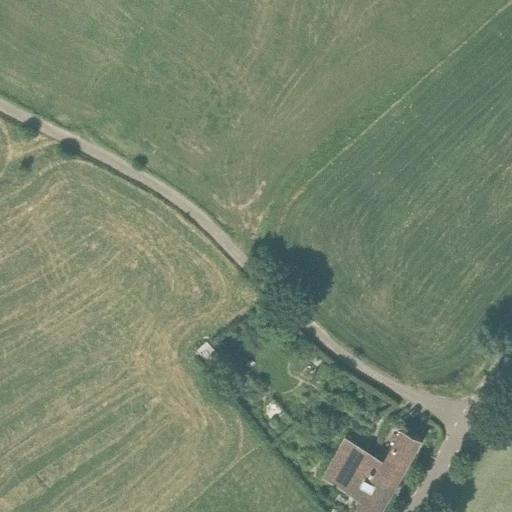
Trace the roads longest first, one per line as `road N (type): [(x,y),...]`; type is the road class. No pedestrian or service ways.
road 1 (track): [(332,347),(178,200),(0,104)]
road 2 (unclassified): [(466,420),(391,387),(332,347)]
